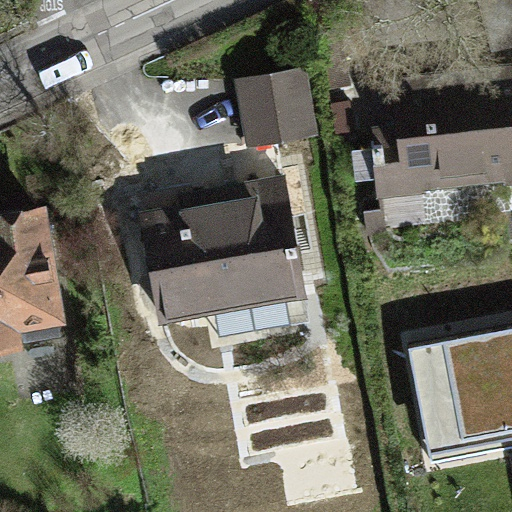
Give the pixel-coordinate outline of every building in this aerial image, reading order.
[(326,70),(246,83),(258,158),(338,145),(326,70)] [(511,100),(403,108),(411,214),(511,207),(511,100)] [(302,209),(179,224),(193,330),(316,314),(302,209)] [(97,228),(0,238),(0,349),(109,337),(97,228)] [(511,325),(407,344),(429,464),(511,449),(511,325)]
